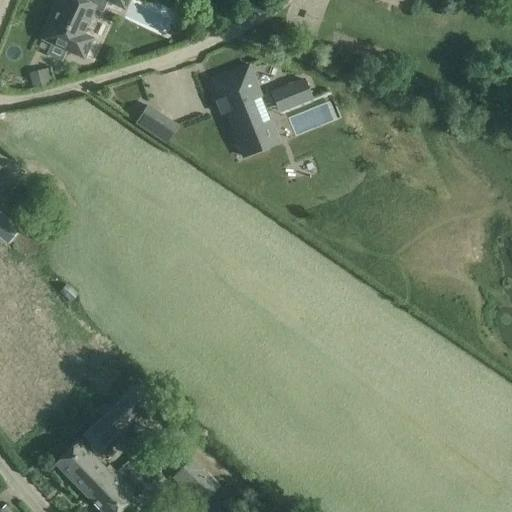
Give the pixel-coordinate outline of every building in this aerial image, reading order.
[(43,40),(83,58),(91,39),(82,35),(97,0),(104,0),(123,9),(127,0),(85,0),(85,2),(80,0),(63,0),(53,21),(52,21),(43,40)] [(327,51),(323,60),(334,64),(338,55),(327,51)] [(249,66),(212,81),(219,100),(217,101),(222,115),(229,112),(233,124),(231,125),(240,148),(275,134),(257,88),(258,87),(249,66)] [(304,80),(276,92),(284,110),(312,99),(304,80)] [(148,106),(136,124),(146,130),(158,113),(148,106)] [(0,237),(8,244),(10,242),(20,230),(0,213),(0,237)] [(70,287),(63,295),(71,301),(77,294),(70,287)] [(83,436),(98,452),(153,401),(138,385),(83,436)] [(88,498),(112,476),(78,441),(55,464),(88,498)] [(221,484),(192,458),(174,477),(203,504),(221,484)] [(121,486),(112,476),(88,498),(101,511),(120,511),(134,499),(132,496),(137,491),(127,480),(121,486)]
